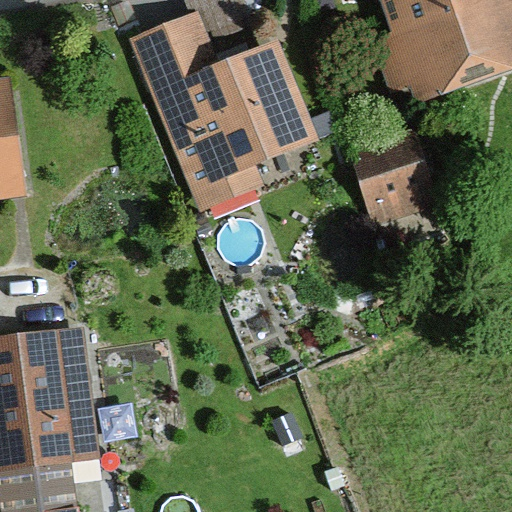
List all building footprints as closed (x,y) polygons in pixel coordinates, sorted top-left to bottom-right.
[(511,0),(392,0),(405,35),(384,42),(401,92),(419,86),(426,107),(511,77),(511,0)] [(217,5),(140,38),(219,219),(351,162),(295,33),(239,57),(217,5)] [(0,188),(42,184),(31,96),(0,98),(0,188)] [(362,149),(380,213),(448,194),(430,131),(362,149)] [(93,324),(0,339),(0,391),(15,477),(117,460),(93,324)]
